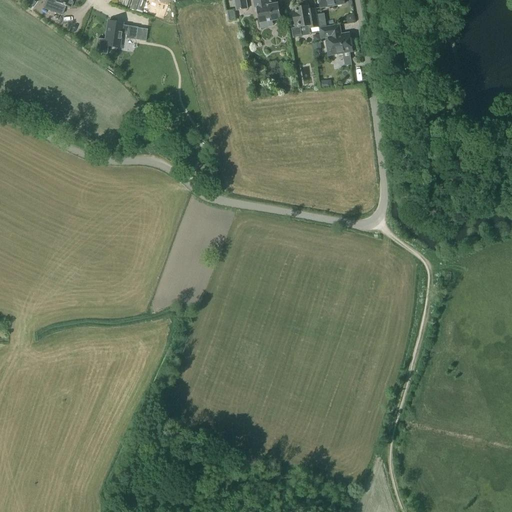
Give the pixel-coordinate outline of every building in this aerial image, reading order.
[(30,0),(24,0),(23,1),(22,4),(29,9),(31,7),(34,3),(30,0)] [(46,0),(43,9),(61,16),(64,7),(70,9),(72,0),(46,0)] [(162,20),(168,4),(155,0),(145,0),(142,12),(162,20)] [(233,0),(236,11),(248,9),(246,0),(233,0)] [(267,0),(252,0),(254,8),(256,8),(260,28),(273,26),(272,21),(280,20),(280,16),(281,14),(281,9),(278,7),(278,4),(269,5),(267,0)] [(319,4),(320,8),(344,5),(342,0),(317,0),(318,4),(319,4)] [(300,27),(310,25),(310,29),(318,27),(314,9),(308,10),(307,6),(295,8),(295,10),(295,11),(292,11),(294,25),(291,26),(293,38),(294,38),(293,36),(301,35),(300,27)] [(222,20),(231,19),(230,8),(221,9),(222,20)] [(355,22),(354,14),(346,16),(347,23),(355,22)] [(122,24),(121,24),(116,23),(117,21),(109,20),(109,22),(107,22),(104,41),(97,39),(94,54),(106,55),(107,47),(118,49),(120,34),(126,35),(125,39),(135,41),(137,28),(121,26),(122,25),(122,24)] [(339,25),(319,29),(320,39),(325,38),(326,42),(325,42),(327,56),(352,52),(349,34),(341,35),(339,25)] [(413,62),(404,63),(406,72),(415,71),(413,62)]
